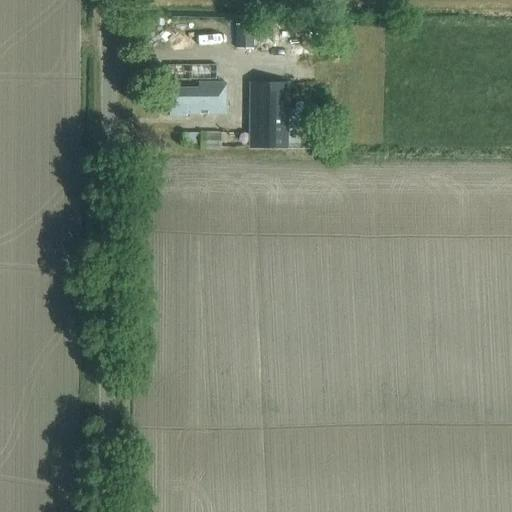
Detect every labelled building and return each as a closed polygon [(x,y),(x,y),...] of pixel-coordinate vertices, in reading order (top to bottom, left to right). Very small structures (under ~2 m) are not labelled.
[(235,25),(235,49),(252,49),(252,25),(235,25)] [(215,64),(167,65),(167,81),(216,80),(215,64)] [(285,149),(286,83),(250,83),(249,148),(285,149)] [(187,114),(225,114),(224,84),(199,84),(199,90),(164,90),(164,105),(169,105),(169,115),(187,115),(187,114)] [(219,132),(178,133),(178,144),(200,144),(200,151),(220,150),(219,132)]
